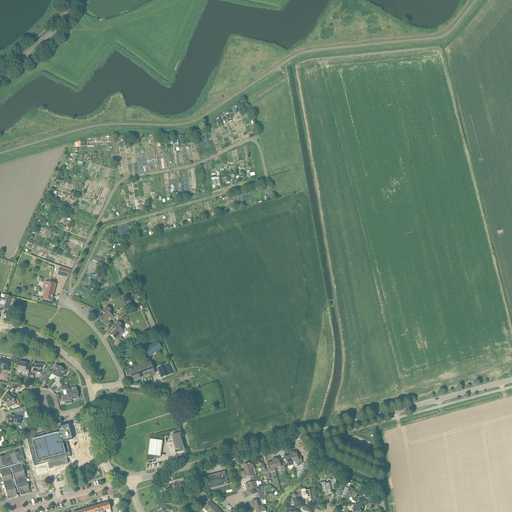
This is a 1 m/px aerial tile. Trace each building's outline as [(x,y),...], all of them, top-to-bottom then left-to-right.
[(68,277),(69,270),(59,268),(57,275),(68,277)] [(56,284),(51,283),(45,281),(43,291),(45,292),(43,299),(51,301),(56,284)] [(2,307),(6,309),(7,309),(11,297),(5,295),(4,299),(0,297),(0,305),(2,306),(2,307)] [(105,326),(109,322),(113,317),(110,314),(112,311),(107,307),(102,312),(105,314),(100,320),(101,322),(102,322),(105,326)] [(123,326),(119,323),(123,318),(122,317),(118,321),(116,323),(113,326),(116,329),(111,335),(112,336),(113,337),(116,340),(124,332),(121,329),(123,326)] [(145,350),(148,354),(150,357),(162,348),(157,341),(145,350)] [(0,368),(7,370),(8,366),(9,362),(5,361),(5,359),(0,359),(0,360),(0,368)] [(149,361),(140,365),(145,377),(154,373),(149,361)] [(30,366),(26,366),(27,363),(19,362),(18,371),(23,372),(22,375),(28,376),(30,366)] [(161,378),(173,373),(168,363),(157,368),(161,378)] [(41,370),(43,370),(45,366),(43,365),(42,365),(42,364),(40,364),(37,364),(37,365),(33,364),(32,374),(35,374),(35,373),(40,373),(41,370)] [(49,370),(46,375),(49,377),(51,374),(56,377),(61,368),(56,365),(52,371),(49,370)] [(129,383),(145,377),(140,365),(129,369),(125,371),(129,383)] [(66,371),(61,368),(56,377),(61,380),(59,383),(62,385),(65,379),(62,377),(66,371)] [(65,390),(67,395),(77,392),(76,387),(68,388),(68,385),(61,386),(62,390),(65,390)] [(67,395),(64,396),(65,401),(66,405),(72,403),(71,400),(79,398),(77,392),(67,395)] [(1,401),(5,403),(6,403),(7,406),(6,406),(8,409),(16,405),(14,399),(13,399),(9,396),(6,394),(1,401)] [(26,412),(27,412),(25,407),(19,409),(18,416),(10,415),(10,420),(10,423),(20,424),(21,418),(24,418),(24,412),(26,412)] [(68,445),(70,445),(69,443),(69,441),(67,442),(63,427),(58,428),(58,429),(31,436),(31,435),(26,437),(30,451),(28,452),(29,456),(31,455),(34,466),(35,466),(36,473),(49,469),(50,471),(56,470),(56,467),(61,465),(61,466),(72,463),(70,457),(71,457),(68,445)] [(175,453),(184,451),(179,433),(171,436),(173,442),(172,442),(175,453)] [(150,438),(147,462),(157,459),(157,456),(160,456),(163,436),(159,435),(150,438)] [(351,443),(368,450),(371,442),(354,436),(351,443)] [(0,457),(0,470),(1,470),(2,473),(1,473),(3,482),(4,482),(6,488),(5,488),(7,496),(8,496),(9,499),(8,499),(8,500),(18,497),(18,496),(20,495),(20,496),(30,493),(29,493),(28,490),(29,490),(27,482),(26,482),(24,476),(25,476),(23,467),(22,467),(21,465),(24,464),(24,463),(23,464),(22,461),(25,461),(22,451),(0,457)] [(292,462),(293,465),(293,467),(299,465),(299,464),(302,463),(301,461),(301,457),(298,458),(296,451),(289,453),(290,456),(292,462)] [(293,465),(292,462),(290,456),(284,458),(286,463),(282,464),(284,470),(287,469),(287,467),(293,465)] [(281,470),(284,470),(282,464),(280,464),(278,457),(276,458),(276,457),(273,457),(274,459),(272,459),(273,462),(274,469),(280,467),(281,470)] [(268,469),(265,470),(265,471),(267,476),(270,475),(269,473),(275,472),(274,469),(273,462),(266,464),(268,469)] [(243,465),(245,471),(245,472),(251,470),(254,469),(253,463),(243,465)] [(256,475),(254,469),(251,470),(245,472),(245,471),(242,472),(243,479),(250,477),(251,480),(257,478),(256,475)] [(225,471),(206,476),(209,490),(228,484),(225,471)] [(171,481),(171,485),(175,485),(176,489),(182,488),(181,486),(185,485),(184,478),(171,481)] [(258,478),(257,478),(251,480),(251,482),(245,484),(246,491),(250,490),(256,488),(259,487),(257,481),(258,481),(258,478)] [(334,489),(334,484),(336,484),(335,479),(329,480),(330,483),(325,484),(325,482),(320,483),(321,490),(322,490),(322,492),(326,492),(326,494),(332,493),(331,490),(334,489)] [(355,492),(353,491),(354,489),(349,487),(348,489),(344,487),(344,486),(341,485),(340,487),(337,495),(340,496),(345,499),(346,497),(349,498),(350,496),(351,496),(351,495),(353,496),(354,496),(355,495),(355,493),(355,492)] [(171,492),(170,491),(169,486),(161,488),(163,493),(163,494),(171,492)] [(256,494),(257,497),(263,496),(262,492),(261,493),(259,487),(256,488),(250,490),(246,491),(248,497),(256,494)] [(310,489),(310,490),(305,491),(305,489),(300,490),(301,497),(302,497),(302,499),(306,499),(306,501),(317,500),(315,488),(310,489)] [(251,509),(254,508),(261,506),(264,505),(262,499),(265,498),(264,495),(263,496),(257,497),(258,500),(250,502),(251,509)] [(204,508),(207,511),(209,511),(215,506),(210,502),(204,508)] [(360,511),(361,511),(363,510),(362,503),(349,505),(349,506),(353,505),(354,509),(352,509),(352,511),(360,511)]
